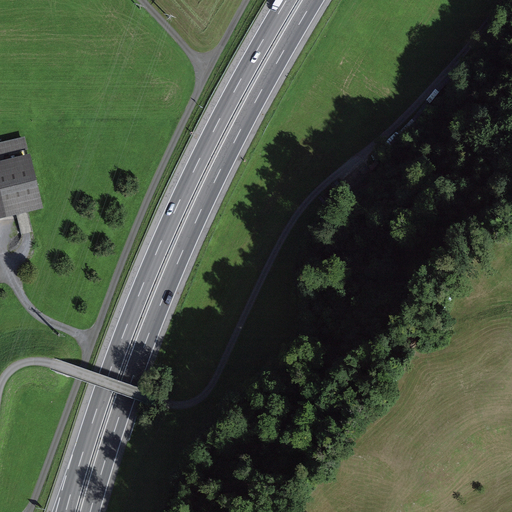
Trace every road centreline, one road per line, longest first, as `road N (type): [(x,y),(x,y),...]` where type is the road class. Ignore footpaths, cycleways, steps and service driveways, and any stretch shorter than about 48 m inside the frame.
road 1 (track): [(0,386),(10,369),(38,361),(184,407),(197,401),(291,222),(408,116),(503,0)]
road 2 (trunk): [(90,511),(122,405),(193,226),(313,0)]
road 3 (trunk): [(286,0),(177,204),(116,350),(65,511)]
road 4 (track): [(91,338),(207,67),(247,0)]
road 5 (track): [(28,511),(91,338)]
road 6 (track): [(0,248),(33,312),(91,338)]
